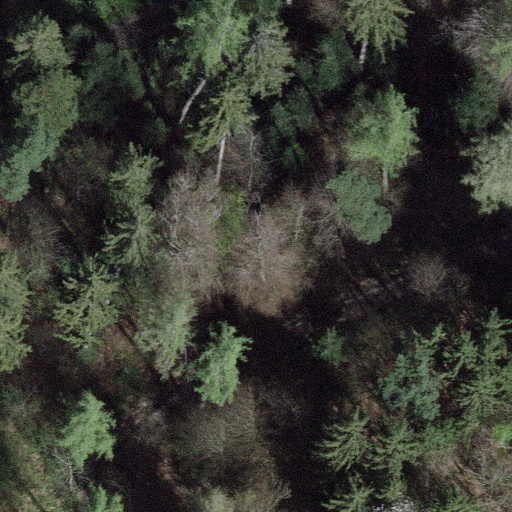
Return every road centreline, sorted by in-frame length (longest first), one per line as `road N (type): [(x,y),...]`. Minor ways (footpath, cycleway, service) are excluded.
road 1 (track): [(89,511),(155,419),(236,359),(511,239)]
road 2 (track): [(0,79),(188,0)]
